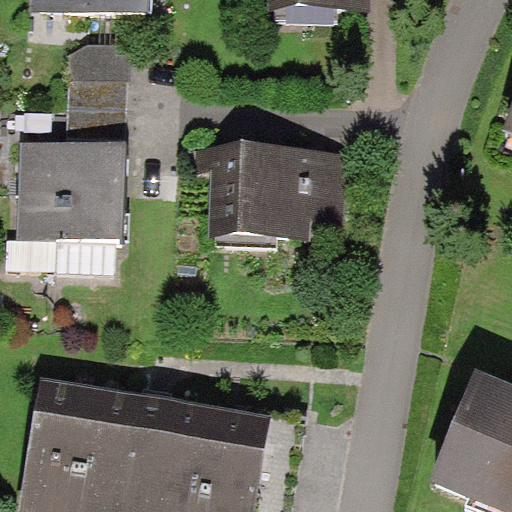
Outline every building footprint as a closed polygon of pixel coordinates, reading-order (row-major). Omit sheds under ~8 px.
[(32,0),(32,14),(154,14),(154,0),(32,0)] [(265,0),(265,18),(345,20),(345,0),(265,0)] [(71,57),(70,140),(130,142),(132,47),(91,46),(71,57)] [(70,140),(23,139),(21,236),(128,238),(130,142),(70,140)] [(214,147),(212,238),(315,241),(316,226),(343,226),(345,150),(214,147)] [(248,511),(265,414),(41,375),(16,511),(248,511)] [(511,511),(511,394),(485,383),(438,495),(478,511),(511,511)]
